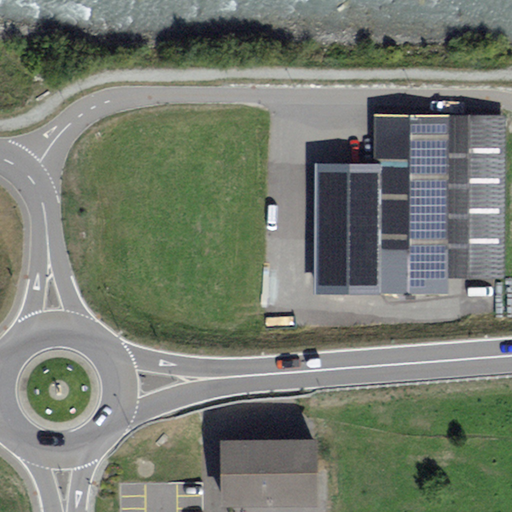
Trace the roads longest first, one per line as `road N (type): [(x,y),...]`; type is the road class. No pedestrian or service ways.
road 1 (residential): [(299,96),(113,98),(79,114),(26,174)]
road 2 (primary): [(511,355),(282,372)]
road 3 (primary): [(116,426),(165,402),(282,372)]
road 4 (primary): [(282,372),(116,355)]
